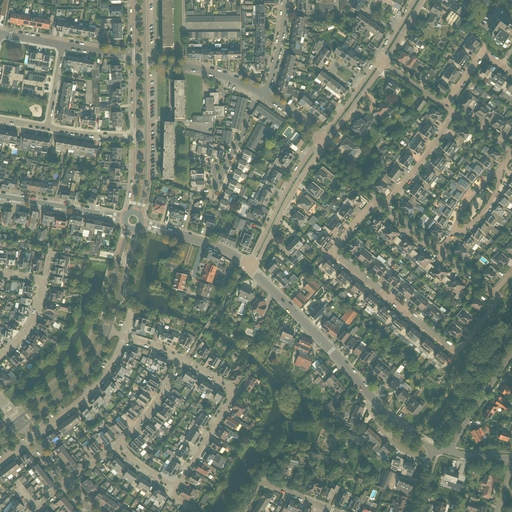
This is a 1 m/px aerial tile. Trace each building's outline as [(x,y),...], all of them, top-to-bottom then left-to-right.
[(161,0),(162,10),(172,10),(172,0),(161,0)] [(396,0),(393,7),(398,10),(402,3),(399,1),(399,0),(396,0)] [(348,6),(351,8),(349,11),(354,13),(355,11),(358,12),(362,7),(352,1),(348,6)] [(456,13),(460,7),(452,2),(449,7),(456,13)] [(334,11),(334,3),(319,4),(319,19),(324,19),(326,15),(328,11),(334,11)] [(306,4),(298,4),(298,11),(306,11),(306,15),(312,15),(312,11),(310,11),(310,4),(306,4)] [(433,13),(431,16),(427,23),(435,28),(441,17),(439,16),(442,10),(434,5),(431,11),(433,13)] [(463,17),(467,12),(460,7),(456,13),(463,17)] [(12,15),(10,23),(17,24),(18,16),(15,15),(15,12),(12,12),(13,9),(9,8),(8,14),(12,15)] [(112,16),(122,16),(122,8),(110,8),(110,12),(112,12),(112,16)] [(162,10),(162,29),(173,29),(172,10),(162,10)] [(451,11),(444,21),(457,30),(464,20),(451,11)] [(364,18),(359,14),(354,21),(357,23),(353,29),(355,30),(356,31),(364,18)] [(32,16),(30,26),(36,27),(37,19),(38,19),(38,16),(31,15),(31,16),(32,16)] [(54,16),(52,16),(51,16),(50,19),(48,18),(47,21),(44,20),(43,29),(49,30),(49,26),(50,23),(53,24),(54,16)] [(308,17),(301,16),(300,18),(296,17),(295,24),(303,25),(303,24),(306,25),(306,26),(310,27),(310,26),(315,27),(316,24),(307,22),(308,17)] [(358,32),(360,29),(361,26),(365,28),(366,26),(369,21),(364,18),(356,31),(358,32)] [(63,32),(64,24),(65,20),(59,19),(59,21),(58,23),(57,29),(56,31),(63,32)] [(368,34),(370,32),(375,25),(369,21),(366,26),(365,28),(368,30),(364,36),(366,38),(368,35),(368,34)] [(496,21),(490,30),(491,31),(488,35),(497,44),(508,49),(511,45),(510,44),(511,41),(511,32),(509,30),(511,28),(508,26),(506,28),(497,22),(498,21),(497,22),(496,21)] [(71,23),(71,25),(69,33),(75,34),(77,23),(75,22),(74,23),(71,23)] [(116,24),(116,22),(113,22),(112,23),(111,23),(111,24),(111,25),(111,26),(112,27),(113,28),(113,32),(115,32),(122,32),(122,24),(116,24)] [(83,27),(81,35),(88,37),(89,28),(90,25),(89,25),(83,24),(83,27)] [(306,29),(303,28),(303,25),(295,24),(294,30),(305,32),(309,33),(309,30),(306,30),(306,29)] [(380,28),(375,25),(370,32),(375,35),(380,28)] [(95,29),(89,28),(88,37),(94,38),(94,35),(98,36),(99,29),(95,29)] [(380,39),(385,32),(380,28),(375,35),(380,39)] [(162,29),(163,48),(173,48),(173,29),(162,29)] [(304,38),(305,35),(305,32),(294,30),(293,36),(301,38),(304,38)] [(112,39),(112,43),(118,43),(119,43),(120,42),(120,40),(122,40),(122,32),(115,32),(113,32),(113,39),(112,39)] [(479,44),(475,41),(477,38),(471,34),(469,37),(466,42),(476,49),(479,45),(478,45),(479,44)] [(412,36),(409,41),(416,46),(420,48),(422,46),(423,47),(425,44),(412,36)] [(294,49),(293,53),(301,55),(302,47),(306,48),(307,45),(303,45),(300,44),(291,42),(290,49),(294,49)] [(466,53),(468,50),(473,53),(473,52),(474,52),(476,49),(466,42),(461,49),(466,53)] [(407,45),(404,50),(412,56),(415,51),(407,45)] [(328,59),(332,54),(325,49),(322,52),(314,46),(313,49),(315,50),(328,59)] [(339,57),(344,49),(338,46),(334,53),(339,57)] [(345,60),(349,53),(344,49),(339,57),(345,60)] [(469,59),(464,56),(466,53),(461,49),(456,57),(466,63),(468,60),(468,59),(469,59)] [(315,57),(317,59),(324,64),(328,59),(315,50),(314,52),(317,54),(315,57)] [(38,71),(41,55),(36,54),(36,52),(31,51),(29,64),(35,66),(34,70),(38,71)] [(354,56),(349,53),(345,60),(350,63),(354,56)] [(408,57),(403,53),(401,55),(400,55),(400,56),(399,57),(399,58),(398,60),(403,64),(406,66),(410,69),(411,67),(415,69),(419,63),(415,61),(417,59),(413,56),(411,59),(408,57)] [(41,55),(38,71),(41,72),(42,72),(42,67),(49,68),(51,55),(46,54),(45,56),(41,55)] [(298,62),(295,61),(296,58),(287,55),(286,62),(301,66),(304,67),(305,64),(301,63),(298,62)] [(360,59),(354,56),(350,63),(356,66),(360,59)] [(456,68),(458,65),(463,68),(462,67),(463,67),(466,63),(456,57),(453,61),(450,59),(448,62),(451,64),(456,68)] [(63,68),(73,70),(75,59),(69,58),(68,61),(64,61),(63,68)] [(80,67),(81,60),(75,59),(73,70),(80,71),(80,67)] [(314,65),(321,69),(324,64),(317,59),(314,65)] [(360,59),(356,66),(361,70),(362,67),(365,69),(370,61),(367,60),(365,62),(360,59)] [(92,75),(99,75),(99,68),(99,66),(96,65),(97,63),(94,62),(88,61),(86,68),(86,72),(87,72),(88,68),(92,69),(92,75)] [(300,68),(301,66),(286,62),(284,68),(293,70),(294,67),(296,67),(300,68)] [(459,74),(454,70),(456,68),(451,64),(446,71),(456,78),(458,75),(458,74),(459,74)] [(20,78),(21,75),(15,74),(16,67),(3,65),(2,70),(4,71),(3,75),(20,78)] [(121,67),(112,67),(111,66),(111,65),(109,65),(108,66),(108,67),(109,68),(110,69),(110,74),(121,74),(121,67)] [(482,73),(481,75),(486,79),(488,80),(492,75),(489,73),(492,68),(492,69),(492,68),(487,65),(487,66),(486,65),(484,68),(485,69),(482,73),(482,72),(482,73)] [(282,74),(291,76),(293,77),(297,78),(298,75),(294,74),(295,71),(293,70),(284,68),(282,74)] [(431,68),(425,77),(429,80),(431,76),(433,73),(434,71),(431,68)] [(446,82),(448,80),(452,83),(453,82),(452,82),(453,82),(456,78),(446,71),(443,76),(441,79),(446,82)] [(321,82),(327,76),(321,72),(314,81),(317,83),(319,85),(321,82)] [(498,72),(495,77),(492,75),(488,80),(486,83),(485,84),(487,85),(489,85),(491,82),(495,85),(502,75),(499,73),(498,73),(498,72)] [(108,85),(117,85),(117,82),(119,82),(119,80),(121,80),(121,78),(122,78),(122,74),(121,74),(110,74),(109,74),(109,80),(108,80),(108,85)] [(289,82),(291,76),(282,74),(281,79),(289,82)] [(14,81),(20,82),(20,78),(3,75),(2,80),(0,79),(0,84),(12,87),(14,81)] [(43,82),(46,83),(47,77),(33,75),(32,81),(26,80),(26,84),(43,87),(43,82)] [(507,85),(504,83),(507,78),(506,79),(506,78),(502,75),(495,85),(495,86),(498,88),(498,89),(499,90),(500,88),(503,90),(507,85)] [(332,79),(327,76),(321,82),(327,86),(332,79)] [(448,88),(444,85),(446,82),(441,79),(439,78),(436,83),(433,89),(438,92),(440,89),(441,91),(444,93),(444,92),(445,93),(449,88),(448,88)] [(292,86),(288,85),(289,82),(281,79),(279,86),(294,90),(295,87),(292,86)] [(327,86),(332,90),(337,83),(332,79),(327,86)] [(64,83),(63,90),(72,91),(73,85),(74,85),(74,82),(66,81),(65,83),(64,83)] [(184,81),(174,81),(174,100),(184,100),(184,81)] [(396,89),(398,91),(400,88),(390,81),(388,83),(389,84),(389,85),(388,85),(385,90),(392,95),(396,89)] [(26,84),(22,83),(21,89),(31,90),(31,95),(43,97),(44,92),(42,92),(43,87),(26,84)] [(332,90),(336,94),(342,87),(337,83),(332,90)] [(511,83),(509,87),(507,85),(503,90),(502,92),(505,94),(505,93),(510,97),(510,95),(511,92),(511,83)] [(112,97),(121,97),(121,90),(120,90),(120,88),(117,88),(117,85),(108,85),(108,88),(108,91),(110,91),(110,97),(112,97)] [(279,86),(277,92),(288,95),(288,94),(291,95),(290,95),(293,97),(297,91),(294,90),(279,86)] [(336,94),(337,95),(341,98),(347,91),(342,87),(336,94)] [(71,91),(72,91),(63,90),(62,96),(74,98),(76,92),(75,92),(71,91)] [(210,98),(205,98),(206,112),(214,111),(214,107),(219,107),(219,93),(218,93),(218,90),(216,90),(216,93),(210,93),(210,98)] [(62,96),(61,102),(69,103),(72,104),(74,104),(74,98),(62,96)] [(304,96),(298,103),(304,107),(309,100),(304,96)] [(247,99),(239,97),(237,103),(245,106),(247,99)] [(476,103),(478,100),(473,97),(471,97),(470,99),(467,97),(464,102),(463,101),(461,104),(462,104),(461,105),(466,109),(468,105),(472,108),(476,103)] [(426,103),(420,99),(415,107),(420,111),(426,103)] [(174,119),(185,119),(184,100),(174,100),(174,119)] [(314,104),(309,100),(304,107),(309,111),(314,104)] [(478,100),(476,103),(472,108),(476,111),(474,114),(479,117),(487,106),(478,100)] [(237,103),(236,110),(244,112),(245,106),(237,103)] [(259,104),(255,110),(261,114),(265,108),(259,104)] [(309,111),(314,115),(319,108),(321,106),(318,104),(317,106),(314,104),(309,111)] [(377,116),(378,115),(381,118),(385,118),(388,116),(389,114),(391,116),(396,113),(395,112),(388,107),(387,108),(381,104),(379,107),(378,107),(376,110),(377,110),(377,111),(376,110),(375,112),(376,112),(375,113),(376,114),(377,116)] [(83,116),(82,124),(88,125),(89,117),(86,116),(86,114),(85,114),(86,106),(81,105),(80,113),(83,114),(83,116)] [(228,106),(224,106),(224,107),(219,107),(214,107),(214,111),(214,116),(226,116),(228,106)] [(330,108),(328,106),(324,112),(318,119),(324,122),(329,116),(326,114),(330,108)] [(494,115),(495,112),(487,106),(479,117),(483,120),(485,117),(489,120),(493,115),(494,115)] [(90,113),(89,117),(88,125),(95,126),(96,118),(96,117),(96,116),(99,116),(99,112),(99,109),(100,109),(100,107),(95,107),(95,114),(90,113)] [(78,115),(68,113),(68,110),(60,108),(59,114),(67,116),(75,117),(78,118),(78,115)] [(265,108),(261,114),(267,119),(272,112),(265,108)] [(324,112),(319,108),(314,115),(318,119),(324,112)] [(236,110),(234,116),(242,118),(244,112),(236,110)] [(427,120),(432,124),(436,119),(438,121),(440,118),(442,115),(439,114),(440,113),(437,111),(436,112),(433,110),(429,116),(427,120)] [(109,120),(113,120),(121,120),(121,113),(114,113),(114,111),(109,111),(109,120)] [(272,112),(267,119),(273,123),(278,116),(272,112)] [(494,115),(493,115),(489,120),(493,123),(491,126),(496,129),(502,121),(504,118),(495,112),(494,115)] [(65,125),(67,116),(59,114),(58,121),(61,121),(60,124),(65,125)] [(234,116),(232,122),(241,124),(242,118),(234,116)] [(279,127),(284,121),(278,116),(273,123),(279,127)] [(361,133),(363,135),(368,129),(365,127),(369,123),(371,124),(373,121),(367,116),(363,121),(361,120),(359,122),(357,121),(353,127),(354,128),(353,130),(359,135),(361,133)] [(431,134),(432,135),(435,132),(434,131),(434,130),(430,127),(432,124),(427,120),(424,123),(421,127),(431,134)] [(503,129),(507,132),(510,127),(502,121),(496,129),(500,132),(503,129)] [(231,129),(239,131),(241,124),(232,122),(231,129)] [(175,123),(164,123),(164,142),(174,142),(175,123)] [(266,128),(259,124),(256,130),(263,134),(266,128)] [(421,139),(423,136),(427,139),(428,138),(429,138),(431,134),(421,127),(418,132),(416,134),(421,139)] [(457,132),(458,133),(457,134),(460,136),(456,141),(461,145),(465,140),(466,140),(470,135),(466,132),(467,132),(464,130),(463,130),(461,129),(460,130),(459,129),(457,132)] [(256,130),(252,135),(260,139),(263,134),(256,130)] [(11,133),(5,132),(3,143),(9,144),(11,133)] [(17,139),(18,134),(11,133),(9,144),(16,145),(15,148),(19,149),(19,146),(20,140),(17,139)] [(424,145),(419,141),(421,139),(416,134),(414,137),(414,138),(411,142),(421,149),(423,146),(424,145)] [(31,136),(25,135),(24,137),(21,137),(20,140),(19,146),(23,147),(29,148),(29,145),(30,145),(31,136)] [(252,135),(249,141),(257,145),(260,139),(252,135)] [(282,142),(285,145),(290,148),(293,145),(299,149),(304,143),(301,141),(302,140),(301,140),(303,137),(300,135),(298,138),(294,136),(291,140),(289,139),(288,141),(285,139),(284,140),(282,142)] [(32,148),(35,148),(36,146),(37,137),(31,136),(30,145),(29,145),(29,148),(32,148)] [(47,153),(48,148),(50,140),(43,138),(41,149),(41,152),(47,153)] [(61,148),(62,149),(64,140),(57,139),(56,147),(56,151),(61,151),(61,148)] [(347,139),(337,151),(352,163),(353,162),(351,160),(358,151),(360,153),(362,151),(347,139)] [(64,152),(65,149),(68,150),(70,141),(64,140),(62,149),(61,155),(63,156),(64,152)] [(196,154),(201,155),(201,154),(202,147),(204,141),(202,141),(199,140),(198,144),(196,143),(195,142),(194,141),(193,142),(192,145),(190,144),(190,151),(197,153),(196,154)] [(249,141),(246,146),(254,151),(254,150),(255,149),(257,145),(249,141)] [(464,147),(461,145),(456,141),(454,144),(449,141),(448,142),(446,146),(455,152),(458,148),(459,149),(460,147),(463,149),(464,147)] [(80,155),(82,143),(76,142),(74,151),(74,154),(74,155),(80,156),(80,155)] [(163,160),(173,161),(174,142),(164,142),(163,160)] [(411,153),(413,151),(417,154),(418,153),(421,149),(411,142),(408,147),(406,149),(411,153)] [(88,144),(82,143),(80,155),(84,156),(84,155),(86,156),(88,144)] [(207,157),(211,158),(212,157),(213,150),(215,144),(211,143),(209,143),(208,149),(202,147),(201,154),(207,155),(207,157)] [(92,158),(93,154),(95,146),(88,144),(86,156),(86,157),(92,158)] [(218,159),(222,160),(225,147),(220,145),(219,151),(213,150),(212,157),(218,158),(218,159)] [(290,162),(293,156),(287,152),(290,149),(290,148),(285,145),(281,152),(283,153),(281,156),(287,160),(290,162)] [(451,161),(453,158),(451,157),(455,152),(446,146),(445,145),(442,149),(443,149),(442,150),(447,154),(445,156),(451,161)] [(484,154),(487,156),(486,159),(491,163),(494,159),(496,161),(498,159),(500,156),(497,154),(498,153),(495,151),(494,152),(492,150),(491,151),(488,148),(484,154)] [(414,159),(409,156),(411,153),(406,149),(404,152),(400,156),(410,164),(414,159)] [(244,150),(242,154),(243,154),(241,160),(247,163),(249,158),(255,160),(257,156),(244,150)] [(121,163),(121,156),(113,155),(109,155),(108,162),(105,162),(105,165),(111,165),(115,166),(116,162),(121,163)] [(279,159),(277,158),(273,165),(272,165),(276,167),(277,168),(280,164),(286,168),(290,162),(287,160),(281,156),(279,159)] [(400,167),(402,165),(406,168),(408,167),(410,164),(400,156),(394,163),(400,167)] [(445,156),(443,159),(439,156),(438,157),(437,156),(435,159),(436,160),(435,160),(443,166),(442,166),(444,167),(448,163),(451,161),(445,156)] [(0,182),(3,183),(6,172),(10,160),(6,159),(2,158),(0,169),(0,182)] [(484,158),(480,163),(474,158),(472,162),(474,163),(477,165),(485,171),(487,167),(488,168),(493,165),(491,163),(486,159),(484,158)] [(163,160),(162,179),(173,180),(173,161),(163,160)] [(240,160),(238,164),(239,164),(236,170),(242,173),(245,168),(250,170),(252,166),(247,163),(241,160),(240,160)] [(440,175),(442,172),(445,168),(444,167),(442,166),(443,166),(435,160),(433,164),(432,165),(436,168),(434,171),(440,175)] [(279,181),(282,175),(277,173),(277,172),(276,172),(274,170),(276,167),(272,165),(270,163),(269,166),(268,167),(270,168),(267,174),(279,181)] [(402,173),(398,170),(400,167),(394,163),(392,166),(395,168),(391,172),(399,178),(401,174),(402,173)] [(474,163),(470,168),(467,165),(466,166),(465,168),(464,168),(469,172),(477,178),(480,174),(481,175),(485,171),(477,165),(474,163)] [(315,177),(323,183),(327,178),(331,181),(334,177),(323,167),(322,167),(324,168),(319,173),(318,172),(315,177)] [(61,199),(68,200),(69,201),(72,182),(74,171),(67,169),(62,184),(69,186),(67,192),(60,191),(59,196),(62,197),(61,199)] [(196,176),(196,181),(203,181),(203,175),(204,175),(204,170),(190,171),(190,176),(196,176)] [(235,170),(233,174),(234,174),(231,180),(238,183),(240,178),(245,180),(248,176),(242,173),(236,170),(235,170)] [(434,171),(432,173),(428,170),(425,175),(432,180),(434,181),(437,177),(438,178),(440,175),(434,171)] [(74,171),(72,182),(76,183),(76,184),(79,185),(80,180),(81,172),(77,171),(77,172),(74,171)] [(7,190),(8,187),(14,189),(16,180),(8,178),(10,173),(6,172),(3,183),(1,189),(7,190)] [(385,175),(383,178),(388,182),(391,179),(395,182),(396,181),(399,178),(391,172),(390,174),(387,172),(385,175)] [(477,178),(469,172),(465,177),(460,173),(457,176),(463,180),(470,185),(473,181),(474,182),(474,183),(478,178),(477,178)] [(271,184),(276,187),(279,181),(267,174),(263,181),(261,180),(260,183),(266,186),(268,183),(270,184),(271,184)] [(109,182),(119,183),(119,176),(111,175),(110,180),(103,179),(103,186),(109,186),(109,182)] [(421,179),(425,183),(423,185),(429,189),(431,187),(430,186),(434,182),(432,180),(425,175),(422,178),(421,179)] [(39,192),(42,177),(39,177),(39,180),(35,180),(34,183),(35,183),(33,191),(39,192)] [(47,185),(48,182),(48,181),(44,181),(44,178),(42,177),(39,192),(46,193),(47,185)] [(383,178),(375,187),(378,189),(377,190),(380,192),(381,191),(383,193),(385,191),(387,188),(385,186),(388,182),(383,178)] [(230,180),(229,184),(230,184),(227,190),(236,194),(238,189),(241,190),(242,187),(243,186),(238,183),(231,180),(230,180)] [(453,181),(451,183),(465,194),(464,193),(466,189),(468,190),(467,190),(468,190),(471,186),(470,185),(463,180),(459,185),(453,180),(453,181)] [(204,186),(204,181),(203,181),(196,181),(194,181),(190,181),(190,187),(196,187),(197,193),(203,193),(203,186),(204,186)] [(74,192),(76,184),(76,183),(72,182),(69,201),(75,202),(76,199),(79,200),(80,194),(74,192)] [(306,190),(317,199),(324,191),(313,182),(313,183),(314,184),(311,187),(310,186),(306,190)] [(54,183),(53,186),(47,185),(46,193),(52,194),(53,190),(56,191),(58,183),(54,183)] [(269,200),(272,194),(267,191),(264,190),(266,186),(260,183),(258,186),(261,187),(257,194),(269,200)] [(451,183),(449,186),(455,191),(451,196),(458,201),(459,202),(462,197),(461,197),(464,193),(465,194),(451,183)] [(423,196),(426,192),(427,192),(429,189),(423,185),(421,188),(417,184),(416,186),(413,189),(423,196)] [(88,202),(94,204),(97,197),(93,196),(97,186),(94,185),(88,202)] [(511,191),(508,188),(507,188),(504,193),(505,193),(506,194),(503,197),(503,198),(510,203),(511,204),(511,191)] [(412,199),(417,204),(420,206),(422,203),(420,201),(423,196),(413,189),(410,194),(414,197),(412,199)] [(226,190),(224,194),(225,194),(222,200),(228,203),(231,198),(236,200),(238,196),(236,194),(227,190),(226,190)] [(451,196),(445,191),(443,195),(449,199),(446,204),(449,207),(453,210),(454,211),(457,206),(456,206),(455,205),(458,201),(451,196)] [(353,195),(349,200),(347,198),(345,201),(352,206),(354,204),(358,207),(362,203),(359,201),(361,199),(357,197),(358,196),(354,192),(352,195),(353,195)] [(261,203),(266,206),(269,200),(257,194),(254,201),(251,200),(250,202),(256,205),(258,202),(260,203),(261,204),(261,203)] [(299,205),(308,212),(316,203),(306,195),(307,196),(303,202),(302,201),(299,205)] [(108,203),(106,203),(106,205),(112,206),(112,203),(117,204),(117,197),(109,196),(108,203)] [(166,205),(168,200),(164,199),(164,198),(161,197),(161,198),(157,196),(155,201),(156,202),(154,208),(156,208),(155,211),(155,212),(157,213),(158,212),(162,214),(165,205),(166,205)] [(505,211),(505,212),(511,216),(511,214),(511,211),(507,208),(510,203),(503,198),(503,197),(502,197),(499,202),(500,202),(501,202),(498,206),(505,211)] [(172,209),(170,216),(177,218),(179,210),(180,207),(173,205),(174,201),(175,199),(172,198),(171,200),(169,208),(172,209)] [(406,212),(409,214),(415,207),(417,204),(412,199),(407,205),(405,203),(403,205),(403,206),(401,208),(404,210),(403,211),(406,213),(406,212)] [(221,200),(219,204),(220,204),(217,210),(221,212),(224,213),(226,208),(232,210),(234,205),(228,203),(222,200),(221,200)] [(354,212),(350,209),(352,206),(345,201),(343,203),(346,206),(343,211),(350,217),(354,212)] [(491,214),(505,224),(507,221),(501,216),(505,212),(505,211),(498,206),(497,205),(494,210),(495,211),(493,214),(491,213),(491,214)] [(179,210),(177,218),(183,220),(185,212),(188,213),(189,211),(186,211),(186,208),(180,207),(179,210)] [(449,207),(442,214),(448,219),(449,220),(452,214),(451,214),(450,214),(453,210),(449,207)] [(37,218),(39,219),(40,214),(38,213),(38,210),(33,209),(32,216),(29,215),(28,223),(27,225),(27,229),(33,230),(35,218),(37,219),(37,218)] [(255,209),(252,215),(248,213),(246,216),(247,218),(248,218),(252,220),(253,221),(254,220),(256,217),(260,219),(263,213),(255,209)] [(340,220),(342,218),(346,221),(350,217),(343,211),(341,209),(336,214),(333,212),(332,214),(335,216),(340,220)] [(436,210),(434,212),(433,212),(440,217),(436,222),(436,223),(443,227),(445,229),(447,223),(447,224),(446,223),(448,219),(442,214),(441,213),(438,211),(436,209),(436,210)] [(203,212),(198,211),(195,210),(194,214),(192,213),(191,218),(193,218),(192,222),(198,224),(200,216),(202,216),(203,212)] [(29,215),(30,212),(26,211),(26,213),(23,212),(22,213),(19,213),(18,217),(14,216),(14,220),(12,228),(16,229),(17,224),(24,225),(24,222),(28,223),(29,215)] [(54,213),(45,211),(42,224),(49,226),(50,222),(52,222),(53,216),(54,216),(54,213)] [(291,219),(299,226),(306,218),(298,211),(298,212),(299,213),(296,216),(295,215),(291,219)] [(11,219),(12,213),(5,212),(4,221),(10,222),(9,228),(12,228),(14,220),(11,219)] [(503,227),(505,224),(491,214),(492,215),(490,218),(489,218),(489,217),(488,217),(485,222),(486,222),(493,227),(497,222),(503,227)] [(203,223),(206,224),(206,226),(214,228),(216,221),(211,219),(212,215),(209,215),(208,219),(205,218),(203,223)] [(67,220),(60,219),(60,218),(59,217),(58,217),(57,217),(54,216),(53,216),(52,222),(52,223),(51,229),(56,230),(57,226),(65,228),(67,220)] [(343,226),(338,223),(340,220),(335,216),(329,223),(331,225),(339,231),(343,226)] [(84,227),(86,219),(77,217),(74,233),(73,233),(73,235),(72,239),(81,241),(82,235),(83,235),(84,227)] [(225,244),(234,247),(237,239),(233,237),(235,231),(234,231),(236,228),(242,231),(243,228),(245,225),(246,221),(241,220),(236,218),(233,226),(231,230),(225,244)] [(377,234),(378,233),(382,228),(382,227),(380,226),(383,221),(379,218),(377,220),(376,219),(373,222),(374,223),(371,226),(376,230),(375,232),(377,234)] [(95,221),(87,219),(86,227),(84,227),(83,235),(89,236),(87,243),(91,243),(91,241),(92,234),(93,229),(95,221)] [(436,223),(436,222),(432,220),(425,228),(429,231),(432,233),(433,234),(432,234),(435,237),(436,236),(438,238),(440,235),(442,233),(440,231),(443,227),(436,223)] [(93,229),(103,231),(104,223),(95,221),(93,229)] [(499,232),(493,227),(486,222),(483,226),(482,225),(478,229),(479,230),(479,229),(486,235),(490,230),(496,235),(499,232)] [(110,235),(112,236),(114,225),(104,223),(103,231),(102,231),(102,233),(100,244),(103,245),(105,234),(110,235)] [(329,234),(331,232),(335,235),(339,231),(331,225),(328,229),(324,226),(322,229),(324,230),(329,234)] [(382,234),(387,238),(394,230),(389,226),(387,229),(384,226),(382,227),(382,228),(378,233),(380,235),(382,234)] [(231,230),(227,228),(225,234),(220,232),(217,241),(225,244),(231,230)] [(242,231),(240,237),(242,237),(240,241),(242,241),(241,245),(247,248),(249,245),(250,245),(251,242),(250,241),(251,237),(247,235),(248,230),(243,228),(242,231)] [(471,236),(471,237),(472,236),(479,242),(480,242),(483,237),(489,242),(491,240),(492,239),(486,235),(479,229),(479,230),(476,233),(475,232),(471,236)] [(331,240),(327,237),(329,234),(324,230),(318,237),(327,245),(331,240)] [(394,230),(387,238),(395,245),(400,239),(396,236),(399,234),(394,230)] [(484,246),(480,242),(479,242),(472,236),(471,237),(469,240),(468,239),(463,243),(465,244),(472,249),(476,244),(482,249),(484,246)] [(317,248),(320,246),(324,249),(327,245),(318,237),(312,244),(317,248)] [(303,246),(296,239),(294,241),(293,240),(291,243),(291,244),(297,250),(300,247),(301,248),(303,246)] [(404,251),(410,243),(406,239),(403,242),(400,239),(395,245),(394,246),(397,249),(397,251),(400,254),(402,253),(404,251)] [(363,247),(355,241),(352,245),(351,244),(348,248),(349,249),(348,251),(352,255),(356,251),(358,252),(363,247)] [(289,261),(294,266),(299,261),(296,259),(298,257),(294,253),(297,250),(291,244),(290,243),(288,246),(286,249),(294,256),(289,261)] [(415,247),(410,243),(404,251),(409,256),(407,258),(409,261),(410,260),(412,258),(416,253),(413,250),(415,247)] [(463,258),(467,253),(470,256),(474,251),(472,249),(465,244),(461,249),(459,247),(457,249),(455,252),(457,254),(460,257),(460,256),(463,258)] [(358,252),(361,254),(357,259),(362,262),(370,253),(363,247),(358,252)] [(21,263),(20,269),(23,269),(23,268),(26,269),(28,260),(29,260),(29,259),(30,254),(22,252),(22,251),(19,250),(19,252),(18,258),(17,262),(20,262),(21,263)] [(207,250),(206,251),(202,262),(203,262),(205,263),(208,264),(210,265),(212,261),(209,260),(212,253),(207,250)] [(11,265),(14,266),(16,258),(18,258),(19,252),(17,252),(13,251),(12,253),(7,252),(5,264),(8,265),(8,266),(10,266),(10,267),(10,266),(11,266),(11,265)] [(220,260),(222,257),(212,253),(209,260),(212,261),(210,265),(217,268),(218,265),(219,264),(220,260)] [(366,266),(370,262),(372,264),(376,258),(370,253),(362,262),(366,266)] [(414,260),(420,265),(427,256),(422,253),(420,256),(416,253),(412,258),(410,260),(412,262),(414,260)] [(510,260),(502,254),(495,262),(503,268),(507,264),(505,263),(508,260),(509,261),(510,260)] [(69,265),(70,257),(59,255),(58,259),(56,259),(56,263),(54,262),(54,265),(55,265),(55,268),(67,270),(68,265),(69,265)] [(427,273),(432,266),(429,263),(431,260),(427,256),(420,265),(419,266),(427,273)] [(38,257),(37,257),(31,257),(30,267),(33,267),(33,271),(41,272),(43,261),(42,261),(43,258),(42,257),(38,257)] [(265,268),(270,273),(277,267),(279,269),(283,265),(276,258),(265,268)] [(372,264),(375,266),(371,270),(376,274),(383,264),(376,258),(372,264)] [(328,260),(325,264),(322,262),(318,267),(325,273),(333,263),(328,260)] [(337,273),(334,271),(338,267),(333,263),(325,273),(330,277),(328,278),(331,280),(332,279),(337,273)] [(217,268),(210,265),(208,264),(205,272),(215,276),(216,274),(215,274),(217,268)] [(380,277),(384,273),(386,275),(391,270),(384,264),(383,264),(376,274),(380,277)] [(277,276),(275,278),(280,283),(285,277),(282,274),(288,269),(283,265),(279,269),(281,271),(280,272),(277,275),(277,276)] [(436,269),(432,266),(427,273),(435,279),(436,278),(443,270),(438,266),(436,269)] [(490,266),(483,274),(486,277),(486,278),(489,280),(489,279),(492,281),(496,277),(493,275),(496,271),(490,266)] [(62,278),(63,273),(67,274),(68,270),(67,270),(55,268),(54,271),(53,271),(53,274),(54,274),(53,277),(62,278)] [(386,275),(389,277),(385,281),(388,284),(389,283),(390,284),(396,277),(392,274),(393,272),(391,270),(386,275)] [(443,270),(436,278),(444,284),(449,279),(445,276),(447,273),(443,270)] [(342,271),(339,275),(337,273),(332,279),(339,284),(341,282),(347,275),(342,271)] [(205,272),(202,280),(212,284),(213,282),(212,282),(213,277),(217,279),(218,277),(215,276),(205,272)] [(176,273),(175,281),(173,289),(183,291),(185,283),(187,275),(176,273)] [(287,285),(290,282),(291,281),(293,283),(297,279),(293,275),(288,280),(285,277),(280,283),(284,287),(287,285)] [(350,285),(348,283),(351,278),(347,275),(341,282),(343,284),(342,285),(343,287),(346,290),(350,285)] [(394,289),(398,284),(400,286),(404,281),(397,275),(396,277),(390,284),(391,285),(391,286),(394,289)] [(52,283),(52,286),(61,288),(62,282),(65,283),(66,279),(62,278),(53,277),(53,280),(51,280),(51,281),(51,282),(52,283)] [(292,301),(300,308),(320,287),(312,279),(304,288),(309,292),(305,297),(304,296),(300,292),(292,301)] [(449,279),(444,284),(452,291),(459,283),(455,279),(452,282),(449,279)] [(400,286),(403,288),(399,293),(402,295),(403,295),(404,296),(411,287),(404,281),(400,286)] [(19,294),(22,295),(31,297),(32,293),(33,294),(34,291),(32,291),(33,288),(24,286),(25,283),(19,282),(18,285),(20,285),(20,289),(19,294)] [(356,282),(353,287),(350,285),(346,290),(345,291),(352,297),(355,294),(361,286),(356,282)] [(208,290),(211,292),(214,285),(206,283),(206,285),(200,283),(198,288),(200,289),(198,294),(202,296),(202,297),(205,298),(208,290)] [(452,291),(456,294),(454,298),(458,301),(465,292),(461,289),(464,287),(459,283),(452,291)] [(249,288),(243,285),(240,292),(241,292),(239,296),(251,302),(254,295),(250,293),(251,291),(248,290),(249,288)] [(364,296),(362,294),(365,290),(361,286),(355,294),(359,297),(357,299),(360,302),(364,296)] [(408,300),(412,296),(414,298),(418,292),(411,287),(404,296),(405,297),(408,300)] [(64,292),(56,290),(55,290),(54,294),(50,293),(48,300),(62,303),(63,299),(62,299),(64,292)] [(414,298),(417,300),(413,304),(416,307),(417,306),(418,307),(425,298),(418,292),(414,298)] [(370,294),(367,298),(364,296),(360,302),(367,307),(374,298),(373,297),(374,296),(370,294)] [(28,305),(30,306),(30,302),(32,302),(32,301),(32,300),(31,300),(31,297),(22,295),(21,300),(18,299),(17,303),(19,304),(19,303),(28,305)] [(477,310),(478,311),(482,307),(481,306),(484,302),(477,297),(470,305),(473,307),(472,308),(476,311),(477,310)] [(202,310),(205,302),(206,300),(202,298),(201,301),(198,299),(198,300),(199,300),(199,302),(196,301),(194,307),(202,310)] [(378,308),(376,306),(379,301),(376,298),(376,299),(374,298),(367,307),(374,313),(378,308)] [(422,312),(426,307),(428,309),(433,304),(426,298),(425,298),(418,307),(419,308),(419,309),(422,312)] [(265,303),(257,299),(255,304),(253,303),(251,309),(258,313),(258,314),(259,315),(256,322),(254,326),(255,327),(258,329),(259,329),(264,320),(260,319),(266,307),(264,306),(265,303)] [(27,314),(27,311),(29,311),(29,309),(28,308),(28,305),(19,303),(19,304),(18,309),(15,308),(14,312),(15,312),(24,313),(24,314),(27,314)] [(321,319),(330,307),(326,303),(318,312),(316,310),(311,316),(315,320),(318,317),(321,319)] [(428,309),(431,311),(427,315),(431,319),(439,310),(440,309),(433,304),(428,309)] [(56,307),(47,305),(45,313),(47,314),(46,316),(56,320),(57,321),(58,316),(54,315),(56,307)] [(374,313),(381,318),(388,309),(387,309),(388,308),(384,305),(381,310),(378,308),(374,313)] [(466,324),(467,325),(471,321),(470,320),(473,316),(466,311),(467,310),(464,307),(454,319),(459,319),(461,321),(461,322),(465,325),(466,324)] [(349,308),(341,319),(349,325),(357,314),(349,308)] [(392,319),(390,317),(393,313),(390,310),(389,311),(388,309),(381,318),(385,322),(384,324),(387,326),(388,324),(392,319)] [(436,323),(439,319),(442,321),(446,315),(439,310),(431,319),(436,323)] [(18,322),(22,322),(23,319),(24,319),(24,318),(24,317),(23,317),(24,314),(24,313),(15,312),(14,317),(10,316),(9,320),(18,322)] [(149,317),(142,316),(141,318),(137,317),(135,323),(145,326),(147,320),(148,320),(149,317)] [(398,316),(395,321),(392,319),(388,324),(391,326),(392,324),(396,328),(402,321),(401,320),(401,319),(398,316)] [(322,328),(329,334),(335,327),(339,321),(334,317),(329,322),(327,321),(322,328)] [(49,326),(51,322),(45,318),(43,322),(41,321),(38,327),(42,329),(41,330),(47,334),(49,332),(46,330),(49,326)] [(18,325),(18,322),(9,320),(8,325),(5,325),(4,328),(11,330),(17,331),(17,327),(19,327),(19,325),(18,325)] [(329,334),(334,338),(340,331),(338,329),(342,323),(339,321),(335,327),(329,334)] [(406,330),(404,328),(407,324),(404,321),(403,322),(402,321),(396,328),(395,330),(402,336),(406,330)] [(137,333),(144,335),(145,332),(143,332),(145,326),(135,323),(133,329),(138,330),(137,333)] [(455,337),(456,339),(460,334),(459,333),(462,330),(455,324),(448,332),(450,333),(449,335),(454,339),(455,337)] [(352,338),(354,335),(359,329),(356,326),(354,329),(353,328),(349,333),(348,333),(347,333),(344,331),(338,339),(343,344),(346,340),(348,342),(352,338)] [(160,335),(158,340),(165,342),(168,334),(169,331),(158,327),(156,333),(160,335)] [(2,337),(10,338),(10,335),(11,335),(12,333),(11,333),(11,330),(4,328),(2,328),(1,333),(0,332),(0,336),(2,337)] [(294,333),(284,328),(280,338),(284,340),(285,337),(291,339),(288,348),(293,350),(296,339),(292,338),(294,333)] [(412,328),(409,332),(406,330),(402,336),(409,341),(417,331),(412,328)] [(420,341),(418,339),(421,335),(417,331),(409,341),(416,347),(420,341)] [(171,345),(173,340),(177,341),(176,343),(177,343),(180,335),(172,332),(171,336),(168,334),(165,342),(171,345)] [(34,333),(30,339),(37,344),(39,342),(43,344),(47,338),(42,334),(40,337),(34,333)] [(189,344),(191,340),(183,336),(179,344),(188,348),(189,344)] [(58,346),(61,342),(52,337),(49,341),(58,346)] [(302,337),(300,342),(296,349),(299,350),(299,349),(307,353),(312,341),(302,337)] [(348,342),(345,346),(350,350),(353,347),(355,349),(359,344),(361,342),(358,340),(357,341),(355,339),(354,340),(352,338),(348,342)] [(426,339),(423,343),(420,341),(416,347),(423,352),(431,343),(426,339)] [(353,352),(358,357),(361,353),(363,355),(367,351),(369,348),(366,346),(361,342),(359,344),(355,349),(353,352)] [(30,354),(30,355),(32,352),(36,355),(40,349),(34,344),(34,345),(32,347),(26,343),(22,349),(24,350),(21,353),(26,358),(30,354)] [(434,353),(432,351),(435,347),(431,343),(423,352),(427,356),(426,358),(429,360),(430,358),(434,353)] [(203,347),(200,351),(198,355),(205,359),(210,352),(203,347)] [(131,348),(129,351),(127,349),(124,355),(133,359),(136,354),(137,354),(138,352),(131,348)] [(360,359),(365,363),(368,360),(371,362),(376,356),(376,354),(373,351),(371,352),(369,353),(367,351),(363,355),(360,359)] [(440,351),(437,355),(434,353),(430,358),(437,364),(445,354),(440,351)] [(22,360),(16,354),(10,360),(16,366),(20,363),(21,364),(23,364),(27,360),(25,358),(22,360)] [(210,363),(209,364),(215,369),(220,361),(211,354),(207,361),(210,363)] [(295,366),(299,367),(299,368),(304,371),(305,370),(307,371),(312,359),(300,354),(295,366)] [(449,365),(446,362),(449,358),(445,354),(437,364),(445,370),(449,365)] [(124,355),(121,361),(127,364),(126,366),(132,369),(133,366),(131,365),(133,359),(124,355)] [(162,358),(156,355),(154,361),(148,358),(146,364),(149,365),(149,364),(158,367),(162,358)] [(377,365),(373,371),(373,370),(376,372),(375,373),(378,375),(384,368),(379,364),(383,360),(379,357),(375,363),(377,365)] [(160,372),(165,374),(168,368),(165,367),(168,361),(162,358),(158,367),(161,369),(160,372)] [(220,370),(218,373),(226,378),(231,370),(223,365),(225,362),(223,361),(218,368),(220,370)] [(321,375),(327,369),(322,364),(316,370),(321,375)] [(124,369),(119,365),(115,371),(124,376),(126,373),(128,374),(132,369),(126,366),(124,369)] [(401,376),(399,374),(404,367),(401,365),(398,369),(394,374),(391,377),(394,379),(388,386),(394,391),(400,384),(397,381),(401,376)] [(387,366),(384,368),(378,375),(382,378),(383,378),(385,380),(385,381),(391,373),(389,372),(390,370),(390,368),(387,366)] [(126,385),(123,383),(124,381),(126,378),(124,376),(115,371),(112,376),(118,380),(116,382),(121,386),(124,388),(126,385)] [(182,376),(179,380),(181,381),(182,380),(187,383),(193,375),(187,371),(184,377),(182,376)] [(230,380),(237,385),(242,377),(235,372),(230,380)] [(148,378),(150,380),(148,382),(157,387),(160,383),(155,380),(157,377),(152,374),(150,377),(150,376),(148,378)] [(2,385),(4,387),(5,387),(9,383),(11,385),(15,380),(13,378),(8,375),(1,383),(2,385)] [(194,384),(198,378),(193,375),(187,383),(190,385),(189,388),(193,391),(197,385),(194,384)] [(324,383),(326,385),(329,388),(332,385),(337,380),(333,375),(324,383)] [(250,376),(243,388),(250,392),(255,384),(254,384),(256,380),(250,376)] [(114,385),(109,380),(105,385),(113,392),(116,389),(118,390),(121,386),(116,382),(114,385)] [(324,383),(322,380),(317,384),(322,389),(326,385),(324,383)] [(342,385),(337,380),(332,385),(335,389),(337,391),(337,390),(340,393),(345,388),(342,386),(342,385)] [(208,384),(203,381),(199,387),(197,385),(193,391),(198,393),(200,391),(203,393),(208,384)] [(148,382),(147,385),(145,383),(142,384),(140,387),(141,388),(143,389),(148,392),(149,389),(154,392),(157,387),(148,382)] [(397,398),(403,403),(409,395),(406,393),(410,387),(405,383),(400,389),(403,391),(397,398)] [(210,393),(214,388),(208,384),(203,393),(200,397),(204,399),(205,397),(209,400),(213,395),(210,393)] [(511,387),(511,389),(504,384),(499,391),(505,396),(507,393),(509,394),(511,390),(511,387)] [(105,385),(101,390),(107,394),(105,397),(109,401),(113,396),(111,395),(113,392),(105,385)] [(147,402),(150,398),(146,395),(148,392),(143,389),(141,388),(139,390),(141,391),(142,392),(139,397),(147,402)] [(224,394),(219,391),(215,397),(213,395),(209,400),(214,403),(215,401),(219,403),(224,394)] [(103,399),(98,394),(93,398),(101,406),(103,403),(105,405),(109,401),(105,397),(103,399)] [(498,399),(505,403),(506,404),(508,401),(507,400),(500,395),(498,399)] [(140,404),(144,407),(147,402),(139,397),(138,396),(136,398),(134,397),(132,397),(130,400),(133,403),(138,406),(140,404)] [(173,399),(168,397),(165,401),(174,406),(177,402),(178,403),(179,400),(174,397),(173,399)] [(93,398),(89,403),(94,408),(91,410),(96,415),(100,410),(98,409),(101,406),(93,398)] [(338,405),(333,400),(332,400),(324,407),(330,413),(338,405)] [(416,416),(425,404),(421,401),(418,404),(413,400),(406,409),(416,416)] [(498,400),(495,403),(506,410),(507,410),(508,408),(507,407),(504,405),(504,404),(498,400)] [(165,401),(163,406),(167,409),(165,411),(170,415),(172,412),(171,411),(174,406),(165,401)] [(242,414),(246,408),(245,407),(246,406),(242,404),(242,405),(237,402),(234,407),(235,407),(232,413),(240,417),(241,414),(242,414)] [(136,416),(140,412),(136,409),(138,406),(133,403),(131,405),(132,406),(129,410),(136,416)] [(364,408),(356,405),(353,414),(360,417),(364,408)] [(490,405),(483,415),(490,420),(496,409),(490,405)] [(85,407),(80,411),(86,419),(90,416),(91,418),(96,415),(91,410),(89,412),(85,407)] [(197,418),(206,423),(209,418),(204,414),(205,412),(200,409),(197,413),(199,415),(197,418)] [(129,417),(133,421),(136,416),(129,410),(125,414),(124,413),(122,416),(126,420),(129,417)] [(163,414),(159,411),(156,415),(164,421),(167,416),(168,417),(170,415),(165,411),(163,414)] [(124,430),(128,426),(124,422),(126,420),(122,416),(119,413),(117,415),(119,417),(115,420),(117,423),(124,430)] [(349,423),(356,426),(360,417),(353,414),(349,423)] [(77,417),(75,415),(70,418),(76,425),(80,421),(80,423),(83,421),(79,415),(77,417)] [(156,415),(153,420),(157,423),(155,425),(162,430),(164,432),(166,433),(168,430),(166,429),(166,428),(166,426),(164,425),(166,422),(164,421),(156,415)] [(241,425),(242,422),(234,417),(232,419),(228,417),(224,423),(228,425),(227,427),(232,429),(232,428),(236,430),(240,424),(241,425)] [(66,421),(71,428),(74,431),(78,428),(76,425),(70,418),(66,421)] [(190,424),(196,428),(197,425),(203,429),(206,423),(197,418),(195,421),(193,420),(191,423),(190,424)] [(71,428),(66,421),(62,425),(67,431),(69,434),(70,435),(74,431),(73,431),(74,431),(71,428)] [(116,430),(120,434),(124,430),(117,423),(113,427),(112,426),(110,427),(110,428),(114,432),(116,430)] [(111,442),(115,438),(112,434),(114,432),(110,428),(110,427),(107,424),(105,426),(107,432),(104,434),(111,442)] [(153,427),(149,424),(146,428),(153,434),(156,436),(159,432),(160,433),(162,430),(155,425),(153,427)] [(197,439),(200,434),(194,430),(196,428),(190,424),(187,429),(190,430),(188,434),(197,439)] [(492,428),(485,424),(482,429),(484,430),(485,429),(489,432),(492,428)] [(67,431),(62,425),(57,428),(60,431),(57,432),(61,438),(64,436),(65,437),(69,434),(67,431)] [(146,428),(142,432),(146,436),(144,438),(148,442),(151,444),(152,444),(152,441),(156,436),(153,434),(146,428)] [(220,429),(216,435),(224,440),(226,437),(228,438),(229,438),(231,436),(233,437),(235,433),(226,428),(224,431),(220,429)] [(366,445),(376,435),(369,428),(359,438),(358,440),(365,446),(366,445)] [(483,439),(477,429),(470,432),(477,443),(483,439)] [(57,441),(58,440),(61,438),(57,432),(55,434),(54,433),(47,438),(50,442),(49,443),(55,450),(58,448),(61,446),(57,441)] [(499,439),(507,442),(510,434),(501,432),(499,439)] [(103,441),(106,445),(111,442),(104,434),(100,438),(97,433),(94,435),(97,438),(101,443),(103,441)] [(193,444),(197,439),(188,434),(186,437),(183,435),(180,440),(186,443),(187,441),(193,444)] [(97,453),(101,449),(98,445),(101,443),(97,438),(94,435),(92,437),(94,440),(95,442),(91,445),(97,453)] [(382,444),(381,443),(382,441),(376,435),(366,445),(375,452),(382,444)] [(147,445),(146,444),(148,442),(144,438),(142,440),(138,436),(134,440),(143,449),(147,445)] [(140,458),(142,455),(140,454),(144,450),(143,449),(134,440),(130,444),(134,448),(132,450),(140,458)] [(178,449),(187,455),(190,449),(184,446),(186,443),(180,440),(178,445),(180,446),(178,449)] [(214,440),(210,447),(211,447),(211,448),(214,450),(214,449),(219,452),(222,447),(224,448),(226,448),(232,452),(234,449),(221,440),(219,443),(214,440)] [(55,451),(58,455),(65,450),(68,448),(64,443),(61,446),(58,448),(55,450),(55,451)] [(91,445),(89,443),(83,448),(83,449),(87,454),(89,452),(93,456),(97,453),(91,445)] [(387,454),(391,449),(385,444),(384,446),(382,444),(375,452),(376,453),(377,453),(386,461),(390,457),(387,454)] [(178,457),(184,460),(187,455),(178,449),(176,453),(174,451),(173,453),(171,456),(176,459),(178,457)] [(68,454),(65,450),(58,455),(62,459),(68,454)] [(30,457),(27,453),(20,458),(22,460),(19,462),(23,467),(26,465),(24,462),(28,459),(31,462),(34,467),(37,464),(31,457),(30,457)] [(209,455),(206,453),(202,458),(209,462),(211,459),(216,463),(218,464),(220,460),(222,457),(217,454),(215,457),(210,453),(209,455)] [(73,455),(70,457),(68,454),(62,459),(65,464),(72,458),(74,457),(73,455)] [(177,471),(180,465),(175,462),(176,459),(171,456),(168,460),(170,462),(168,465),(177,471)] [(403,469),(405,464),(401,463),(402,459),(397,456),(394,461),(392,460),(390,465),(392,466),(390,469),(396,472),(398,469),(402,470),(402,468),(403,469)] [(279,478),(286,480),(289,465),(297,466),(299,460),(287,457),(287,461),(287,464),(283,463),(279,478)] [(75,463),(72,458),(65,464),(68,468),(75,463)] [(112,471),(114,469),(121,462),(117,458),(112,463),(110,461),(105,465),(112,471)] [(21,469),(23,467),(19,462),(17,464),(15,461),(11,464),(16,471),(20,468),(21,469)] [(125,466),(121,462),(114,469),(117,473),(115,475),(118,478),(122,473),(120,471),(125,466)] [(199,463),(195,470),(206,476),(210,470),(214,472),(216,469),(204,462),(202,465),(199,463)] [(401,474),(405,476),(406,475),(412,477),(413,474),(415,465),(405,462),(405,464),(403,469),(402,468),(402,470),(401,474)] [(75,463),(68,468),(72,472),(75,470),(76,472),(83,466),(81,464),(79,464),(77,465),(75,463)] [(17,473),(16,471),(11,464),(6,468),(12,474),(11,474),(13,476),(17,473)] [(38,464),(37,464),(34,467),(31,469),(34,474),(41,469),(38,464)] [(164,467),(161,472),(166,475),(168,472),(174,476),(177,471),(168,465),(166,468),(164,467)] [(7,478),(11,474),(12,474),(6,468),(2,471),(7,478)] [(44,473),(41,469),(34,474),(38,478),(44,473)] [(127,481),(133,473),(129,469),(124,475),(122,473),(118,478),(121,480),(122,478),(127,481)] [(455,482),(458,473),(453,472),(446,470),(443,479),(455,482)] [(48,477),(44,473),(38,478),(41,482),(48,477)] [(138,476),(133,473),(127,481),(131,484),(130,487),(132,489),(136,483),(133,482),(138,476)] [(193,474),(188,481),(196,486),(200,478),(193,474)] [(485,474),(483,480),(481,480),(480,485),(485,487),(485,489),(484,488),(483,492),(484,493),(482,497),(489,499),(495,481),(492,480),(493,476),(485,474)] [(92,478),(91,476),(90,477),(85,480),(81,484),(84,489),(92,483),(90,480),(92,478)] [(39,486),(42,484),(44,486),(51,481),(48,477),(41,482),(38,485),(39,486)] [(414,483),(401,477),(397,485),(402,488),(400,491),(405,493),(406,490),(410,491),(414,483)] [(141,491),(147,482),(142,479),(138,485),(136,483),(132,489),(135,490),(137,488),(141,491)] [(46,495),(50,492),(48,490),(54,486),(51,481),(44,486),(46,489),(45,490),(44,493),(46,495)] [(313,491),(319,494),(323,485),(319,483),(318,484),(312,481),(308,490),(313,492),(313,491)] [(148,491),(152,485),(147,482),(141,491),(146,494),(145,496),(147,498),(151,492),(148,491)] [(84,489),(88,493),(92,490),(94,493),(99,489),(97,486),(96,484),(94,486),(92,483),(84,489)] [(327,488),(324,496),(327,497),(327,498),(330,500),(334,492),(337,494),(340,487),(336,485),(336,487),(334,486),(332,489),(331,488),(330,489),(327,488)] [(180,495),(189,501),(190,498),(194,501),(198,495),(195,493),(196,491),(191,487),(188,491),(184,488),(180,495)] [(162,491),(157,488),(153,494),(151,492),(147,498),(150,499),(151,497),(156,500),(162,491)] [(97,495),(94,500),(99,503),(104,495),(101,493),(103,491),(101,490),(99,489),(94,493),(97,495)] [(162,507),(165,502),(163,500),(166,494),(162,491),(156,500),(161,503),(159,505),(162,507)] [(366,496),(368,492),(365,491),(363,496),(360,502),(363,503),(366,496)] [(335,502),(343,505),(344,502),(348,504),(352,494),(347,492),(346,494),(340,492),(335,502)] [(269,503),(273,496),(268,493),(267,495),(264,493),(261,498),(261,499),(262,498),(269,503)] [(107,497),(104,495),(99,503),(103,506),(111,496),(109,495),(107,497)] [(348,508),(356,511),(360,503),(360,502),(363,496),(361,495),(360,498),(354,496),(348,508)] [(391,505),(395,506),(403,508),(405,509),(407,503),(404,502),(405,501),(406,498),(398,495),(397,501),(393,499),(391,505)] [(113,497),(111,496),(103,506),(108,510),(113,502),(111,500),(113,497)] [(366,504),(366,505),(362,511),(374,511),(378,505),(374,503),(373,504),(368,502),(370,497),(366,496),(363,503),(366,504)] [(61,507),(68,501),(64,497),(59,501),(57,503),(54,505),(56,507),(58,505),(61,507)] [(259,503),(266,507),(269,503),(262,498),(261,499),(259,503)] [(13,505),(21,511),(25,507),(17,501),(13,505)] [(64,511),(71,505),(68,501),(61,507),(63,510),(60,511),(64,511)] [(291,511),(296,503),(290,501),(289,505),(286,503),(281,511),(288,511),(289,511),(290,511),(291,511)] [(108,510),(111,511),(113,511),(116,509),(118,510),(122,505),(120,503),(117,502),(116,504),(113,502),(108,510)] [(436,506),(434,511),(443,511),(446,505),(436,502),(435,506),(436,506)] [(256,508),(263,511),(266,507),(259,503),(256,508)] [(299,509),(301,505),(296,503),(291,511),(301,511),(302,511),(299,509)] [(484,511),(485,509),(486,509),(468,503),(466,509),(474,511),(484,511)]
